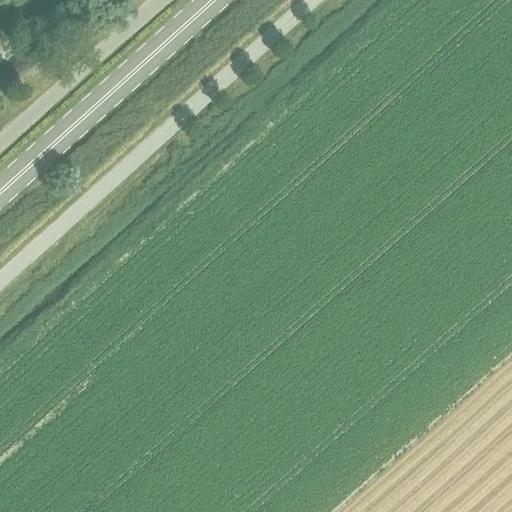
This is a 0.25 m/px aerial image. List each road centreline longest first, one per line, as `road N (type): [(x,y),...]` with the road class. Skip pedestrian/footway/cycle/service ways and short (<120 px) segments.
road 1 (unclassified): [(0,280),(312,0)]
road 2 (secondary): [(0,196),(220,0)]
road 3 (unclassified): [(0,144),(160,0)]
